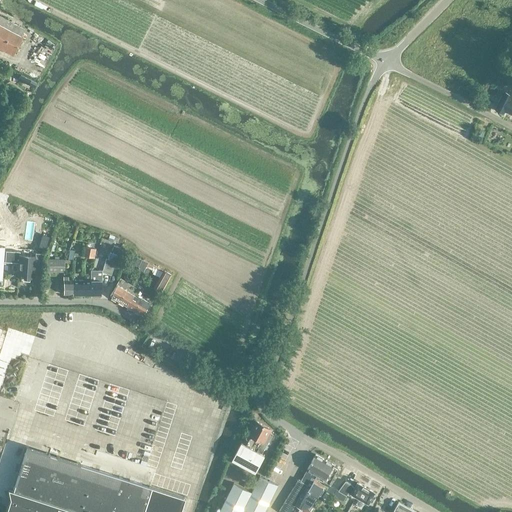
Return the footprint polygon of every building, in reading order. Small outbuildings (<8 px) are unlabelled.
[(24,29),(21,27),(0,15),(0,47),(12,54),(22,36),(21,36),(24,29)] [(21,85),(33,91),(38,81),(25,75),(21,85)] [(495,108),(504,113),(505,111),(511,114),(511,93),(505,90),(495,108)] [(82,256),(94,258),(96,248),(84,246),(82,256)] [(65,260),(65,263),(73,264),(74,250),(69,249),(65,260)] [(19,263),(19,254),(19,251),(4,250),(3,262),(19,263)] [(115,261),(117,254),(110,252),(108,259),(106,258),(101,272),(111,275),(115,261)] [(19,263),(18,277),(34,277),(35,255),(19,254),(19,263)] [(133,285),(129,283),(120,277),(109,295),(125,305),(133,292),(132,292),(138,284),(146,265),(147,262),(132,254),(128,262),(139,267),(138,270),(134,278),(136,279),(133,285)] [(47,260),(46,271),(64,272),(64,261),(47,260)] [(148,262),(147,262),(146,265),(154,270),(155,268),(161,271),(159,274),(160,276),(154,287),(161,291),(171,274),(163,269),(148,261),(148,262)] [(91,294),(100,295),(100,282),(101,281),(101,276),(97,276),(97,270),(90,270),(90,280),(91,294)] [(72,294),(73,280),(68,280),(68,277),(63,276),(63,294),(72,294)] [(73,280),(72,294),(91,294),(90,280),(73,280)] [(146,293),(141,290),(143,287),(138,284),(132,292),(133,292),(125,305),(141,315),(149,303),(142,299),(146,293)] [(67,385),(68,381),(50,376),(48,379),(67,385)] [(49,388),(44,407),(50,408),(55,390),(49,388)] [(264,454),(262,453),(267,444),(268,444),(273,434),(270,432),(271,430),(257,421),(245,443),(242,442),(233,459),(255,471),(264,454)] [(179,511),(184,497),(151,486),(21,445),(23,456),(13,489),(7,488),(10,498),(5,511),(179,511)] [(300,480),(306,484),(311,476),(313,478),(316,473),(317,474),(326,460),(315,454),(300,480)] [(333,467),(333,466),(334,464),(326,460),(317,474),(315,478),(318,480),(320,476),(325,479),(324,480),(329,483),(337,469),(333,467)] [(311,476),(306,484),(304,488),(318,496),(324,486),(314,480),(315,478),(317,474),(316,473),(313,478),(311,476)] [(219,511),(264,511),(278,485),(260,476),(252,491),(234,483),(219,511)] [(298,479),(279,510),(281,511),(289,511),(304,488),(306,484),(300,480),(298,479)] [(368,504),(370,501),(372,502),(375,496),(373,495),(375,492),(369,489),(369,488),(364,486),(357,482),(355,487),(352,485),(353,484),(345,481),(339,490),(347,495),(348,492),(368,504)] [(312,506),(318,496),(304,488),(289,511),(306,511),(308,510),(309,511),(312,506)] [(343,500),(347,495),(339,490),(336,489),(333,495),(343,500)] [(417,511),(398,501),(392,511),(417,511)]
